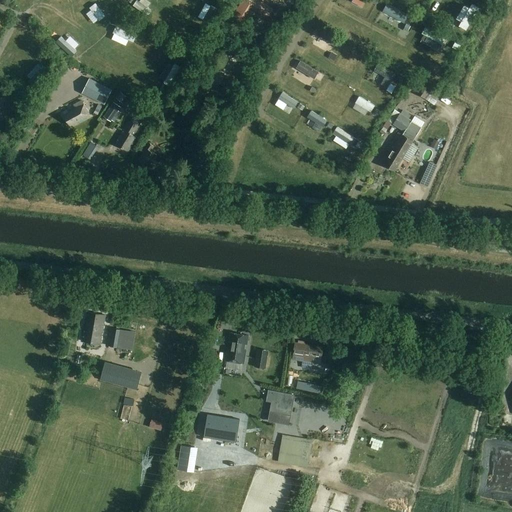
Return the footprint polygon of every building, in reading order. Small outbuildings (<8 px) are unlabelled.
[(477,10),(484,0),(483,0),(476,0),(472,7),(477,10)] [(106,19),(119,11),(113,2),(100,10),(106,19)] [(404,23),(406,19),(387,6),(378,19),(396,31),(394,34),(404,41),(412,28),(404,23)] [(123,46),(127,38),(115,33),(112,42),(123,46)] [(370,82),(392,92),(396,82),(375,72),(370,82)] [(112,90),(90,79),(82,94),(104,105),(112,90)] [(438,98),(421,87),(416,93),(433,105),(438,98)] [(90,115),(82,100),(74,105),(76,108),(64,115),(70,126),(90,115)] [(121,107),(114,102),(104,117),(111,122),(121,107)] [(422,127),(394,110),(388,120),(405,131),(403,135),(404,136),(398,146),(393,142),(388,151),(392,153),(385,164),(395,171),(413,141),(422,127)] [(139,127),(129,120),(115,144),(128,151),(137,138),(134,136),(139,127)] [(97,146),(89,141),(81,154),(89,158),(97,146)] [(154,146),(148,142),(141,153),(143,154),(138,161),(154,171),(159,162),(154,159),(157,154),(151,151),(154,146)] [(105,315),(89,313),(88,321),(87,321),(86,327),(85,327),(82,342),(100,345),(105,315)] [(136,332),(111,328),(108,345),(133,350),(136,332)] [(249,336),(231,333),(227,361),(244,364),(249,336)] [(296,343),(293,359),(321,363),(324,347),(296,343)] [(265,355),(257,354),(255,367),(263,368),(265,355)] [(146,374),(106,363),(101,380),(128,387),(128,384),(142,388),(146,374)] [(269,390),(267,401),(274,403),(272,412),(293,416),(297,395),(269,390)] [(134,399),(125,397),(124,404),(133,406),(134,399)] [(297,435),(301,424),(295,422),(292,434),(297,435)] [(321,446),(332,436),(327,431),(317,441),(321,446)] [(313,439),(283,434),(278,462),(308,467),(313,439)] [(309,467),(322,469),(324,460),(310,458),(309,467)]
